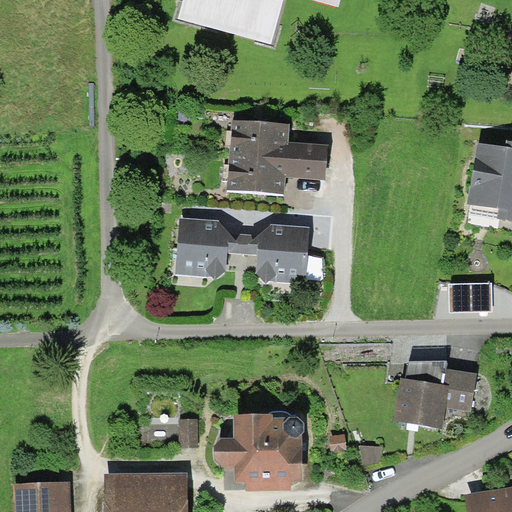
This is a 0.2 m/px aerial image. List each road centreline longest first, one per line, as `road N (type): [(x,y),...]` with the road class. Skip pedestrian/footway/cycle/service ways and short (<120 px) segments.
road 1 (residential): [(511,328),(106,328)]
road 2 (unclassified): [(102,0),(106,328)]
road 3 (unclassified): [(366,511),(511,434)]
